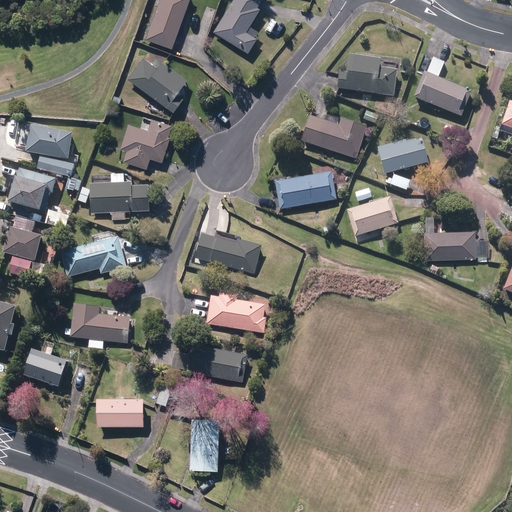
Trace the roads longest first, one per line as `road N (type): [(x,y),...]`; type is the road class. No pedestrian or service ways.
road 1 (residential): [(347,0),(222,164)]
road 2 (residential): [(0,446),(71,468),(164,511)]
